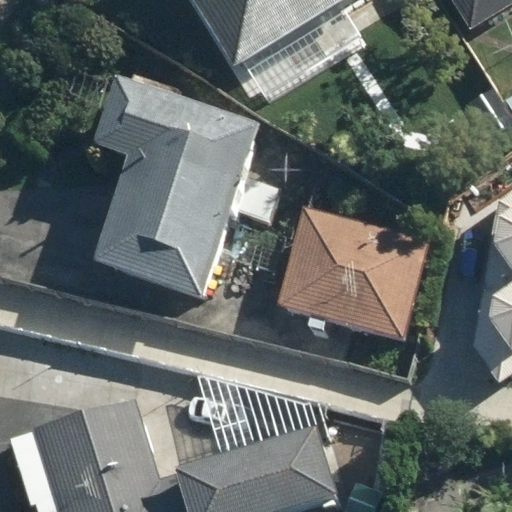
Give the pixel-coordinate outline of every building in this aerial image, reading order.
[(384,0),(161,0),(224,100),(384,0)] [(511,0),(432,0),(465,49),(511,17),(511,0)] [(511,148),(511,82),(457,125),(489,167),(511,148)] [(126,109),(99,100),(74,173),(114,188),(79,287),(198,328),(233,230),(258,239),(271,203),(237,191),(250,154),(195,135),(202,115),(132,91),(126,109)] [(511,199),(446,252),(469,281),(430,313),(502,401),(511,393),(511,199)] [(426,250),(294,222),(272,327),(404,355),(426,250)] [(333,511),(336,511),(309,435),(151,490),(125,415),(14,455),(34,511),(333,511)]
